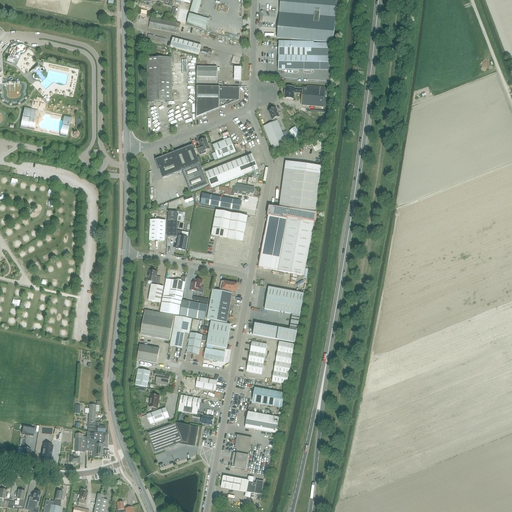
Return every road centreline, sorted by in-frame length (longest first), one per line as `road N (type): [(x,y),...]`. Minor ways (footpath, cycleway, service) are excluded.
road 1 (primary): [(322,381),(378,0)]
road 2 (tertiary): [(129,460),(111,386),(125,253)]
road 3 (unclassified): [(250,275),(269,160),(249,109)]
road 4 (tertiary): [(126,148),(124,0)]
road 5 (unclassified): [(207,511),(231,376)]
road 6 (primary): [(322,381),(291,511)]
road 7 (primary): [(309,511),(322,381)]
road 8 (unclassified): [(126,148),(176,140),(249,109)]
road 9 (unclassified): [(250,275),(125,253)]
